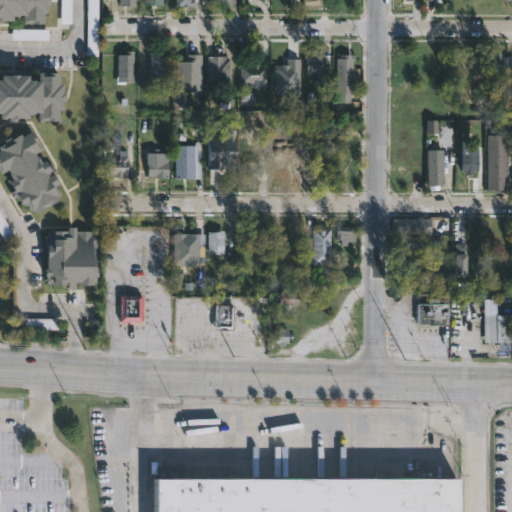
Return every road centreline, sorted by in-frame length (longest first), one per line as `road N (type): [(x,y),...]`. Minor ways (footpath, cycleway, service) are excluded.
road 1 (secondary): [(0,362),(511,383)]
road 2 (residential): [(511,30),(108,28)]
road 3 (residential): [(511,205),(109,204)]
road 4 (residential): [(377,381),(380,0)]
road 5 (residential): [(473,511),(473,383)]
